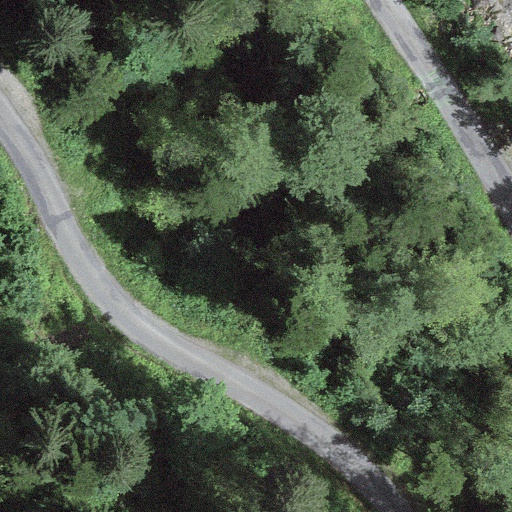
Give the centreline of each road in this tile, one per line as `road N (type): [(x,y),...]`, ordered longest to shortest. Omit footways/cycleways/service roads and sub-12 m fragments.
road 1 (unclassified): [(0,113),(111,300),(173,348),(316,433),(397,511)]
road 2 (unclassified): [(511,212),(382,0)]
